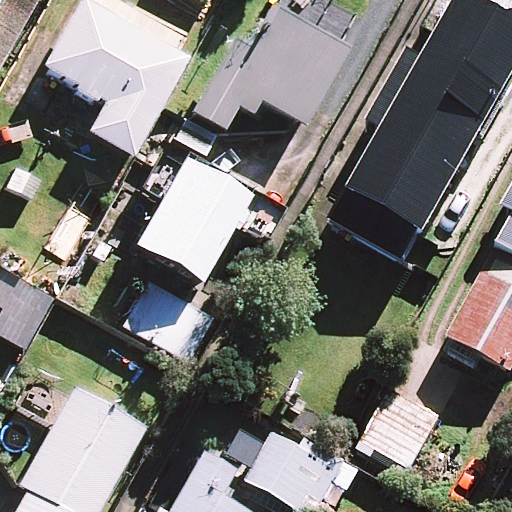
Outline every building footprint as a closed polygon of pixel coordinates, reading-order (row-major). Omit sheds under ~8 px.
[(0,0),(0,63),(35,0),(0,0)] [(253,109),(295,133),(359,20),(324,0),(274,0),(241,58),(226,49),(170,147),(183,155),(201,165),(231,112),(246,121),(253,109)] [(347,203),(417,242),(449,259),(504,159),(511,143),(511,0),(460,0),(461,0),(459,0),(442,0),(422,37),(436,45),(422,69),(405,60),(367,131),(382,140),(347,203)] [(183,63),(78,4),(58,39),(42,30),(13,81),(35,94),(46,76),(101,107),(84,137),(127,161),(183,63)] [(241,203),(177,167),(127,255),(192,291),(241,203)] [(74,190),(60,214),(96,234),(109,211),(74,190)] [(511,221),(511,225),(438,360),(494,391),(503,376),(511,380),(511,201),(504,217),(511,221)] [(98,248),(59,223),(45,244),(85,269),(98,248)] [(0,280),(0,344),(16,355),(49,301),(17,281),(13,289),(0,280)] [(205,324),(138,291),(118,333),(184,366),(205,324)] [(24,493),(13,511),(95,511),(138,431),(31,375),(13,410),(49,429),(17,489),(24,493)] [(436,422),(391,400),(364,457),(409,479),(436,422)] [(451,459),(447,466),(480,486),(493,466),(454,443),(461,432),(447,423),(432,448),(451,459)] [(317,511),(341,471),(270,430),(239,484),(286,511),(317,511)] [(229,476),(197,458),(166,511),(231,511),(214,502),(229,476)]
